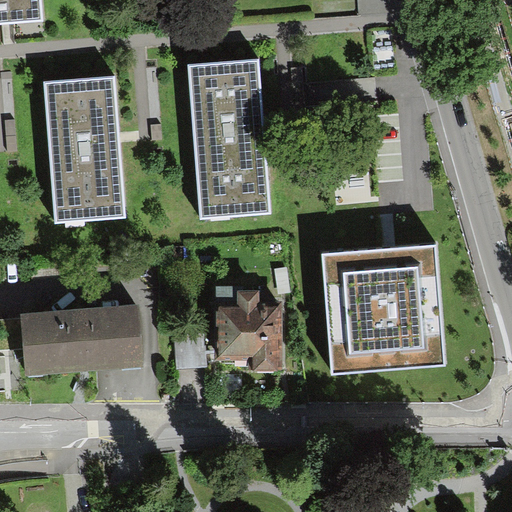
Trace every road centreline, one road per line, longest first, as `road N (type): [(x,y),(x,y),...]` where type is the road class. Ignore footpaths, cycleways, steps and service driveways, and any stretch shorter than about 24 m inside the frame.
road 1 (residential): [(0,431),(511,418)]
road 2 (residential): [(420,0),(511,305)]
